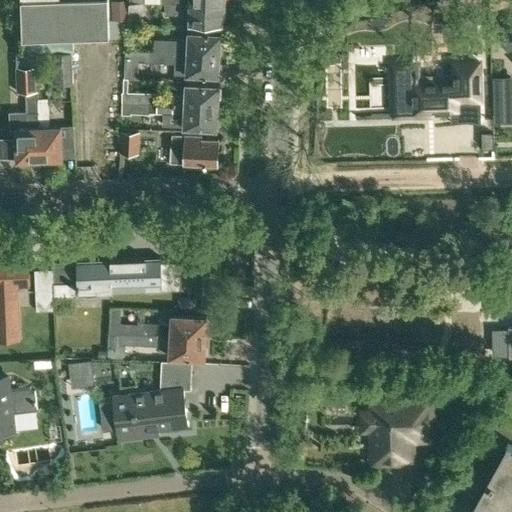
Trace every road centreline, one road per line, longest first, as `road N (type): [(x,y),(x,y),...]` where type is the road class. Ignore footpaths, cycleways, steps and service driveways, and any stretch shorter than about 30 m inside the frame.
road 1 (tertiary): [(264,474),(276,193)]
road 2 (unclassified): [(0,201),(276,193)]
road 3 (residential): [(0,505),(264,474)]
road 4 (tertiary): [(276,193),(284,0)]
